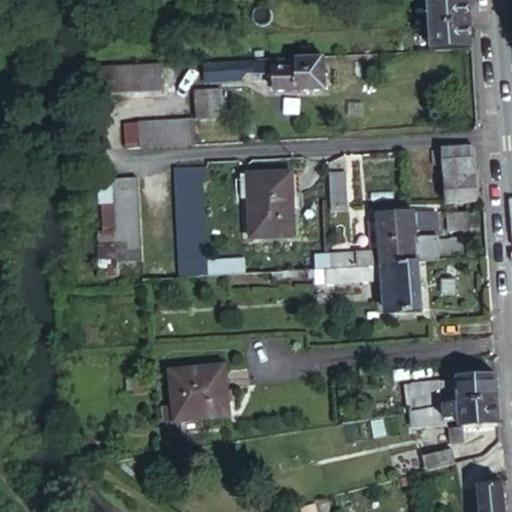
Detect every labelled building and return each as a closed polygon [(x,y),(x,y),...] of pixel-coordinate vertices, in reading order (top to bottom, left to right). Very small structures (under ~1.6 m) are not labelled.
[(435,25),(475,23),(474,0),(434,0),(435,16),(435,25)] [(421,25),(435,25),(435,16),(421,18),(421,25)] [(436,49),(477,47),(475,23),(435,25),(436,32),(436,49)] [(421,33),(436,32),(435,25),(421,25),(421,33)] [(330,89),(328,54),(262,58),(262,60),(262,70),(263,75),(278,75),(278,90),(330,89)] [(250,71),(262,70),(262,60),(210,65),(211,81),(243,79),(250,71)] [(163,64),(166,90),(178,89),(176,63),(163,64)] [(121,66),(122,94),(166,90),(163,64),(121,66)] [(97,68),(96,88),(103,88),(102,95),(122,94),(121,66),(97,68)] [(202,119),(227,117),(226,89),(200,91),(202,119)] [(145,123),(146,147),(201,144),(199,120),(145,123)] [(128,123),(129,143),(130,148),(146,147),(145,123),(128,123)] [(448,201),(483,199),(483,177),(479,177),(478,168),(482,168),(481,145),(439,147),(439,157),(446,157),(448,201)] [(352,161),(336,162),(338,190),(353,190),(352,161)] [(188,261),(189,276),(210,275),(206,165),(182,165),(184,179),(181,179),(186,261),(188,261)] [(122,172),(110,173),(111,197),(99,198),(100,225),(94,226),(96,270),(141,267),(137,170),(124,171),(122,172)] [(295,173),(252,175),(254,238),(298,236),(295,173)] [(252,175),(244,176),(245,200),(252,200),(252,175)] [(172,180),(178,277),(189,276),(188,261),(186,261),(181,179),(172,180)] [(389,237),(442,234),(440,210),(387,214),(387,215),(377,216),(373,220),(374,238),(389,237)] [(425,260),(443,259),(441,237),(442,234),(389,237),(390,251),(390,262),(425,260)] [(443,259),(477,257),(476,235),(441,237),(443,259)] [(338,265),(390,262),(390,251),(389,237),(374,238),(375,247),(337,249),(338,262),(338,265)] [(337,249),(322,251),(322,263),(338,262),(337,249)] [(214,274),(249,271),(248,257),(213,259),(214,274)] [(427,309),(425,260),(390,262),(392,278),(394,310),(427,309)] [(392,278),(390,262),(338,265),(321,267),(321,282),(392,278)] [(188,366),(141,373),(148,427),(196,419),(188,366)] [(465,402),(502,400),(500,375),(465,378),(464,381),(446,382),(447,404),(465,402)] [(414,384),(417,409),(447,404),(446,382),(414,384)] [(467,427),(504,424),(502,400),(465,402),(466,411),(466,424),(467,427)] [(447,404),(417,409),(420,424),(454,418),(452,413),(466,411),(465,402),(447,404)] [(468,440),(467,427),(466,424),(455,425),(457,441),(468,440)] [(434,470),(462,462),(459,449),(430,457),(434,470)] [(180,462),(177,450),(126,461),(138,469),(180,462)] [(487,488),(490,511),(511,511),(511,506),(508,473),(494,475),(494,486),(487,488)] [(189,500),(192,511),(204,511),(198,491),(190,493),(192,499),(189,500)] [(341,511),(338,499),(302,507),(303,511),(341,511)]
